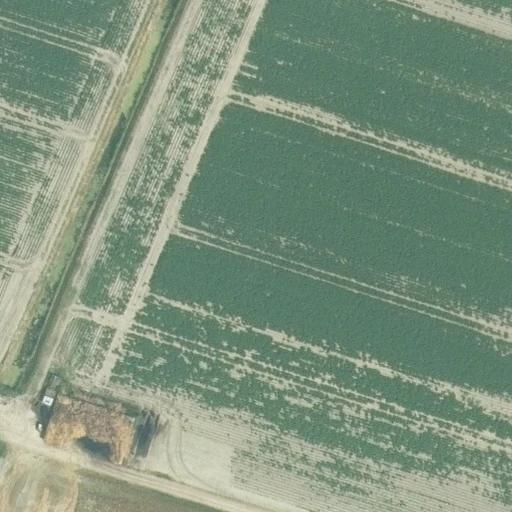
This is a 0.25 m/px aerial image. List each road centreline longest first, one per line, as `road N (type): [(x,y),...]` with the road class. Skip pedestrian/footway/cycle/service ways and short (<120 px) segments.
road 1 (track): [(0,348),(150,0)]
road 2 (track): [(0,436),(244,511)]
